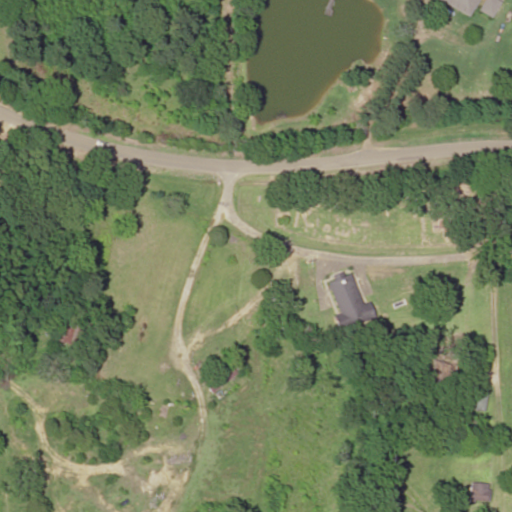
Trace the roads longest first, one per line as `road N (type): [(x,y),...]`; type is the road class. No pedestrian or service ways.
road 1 (tertiary): [(511,151),(227,168),(81,147),(0,118)]
road 2 (residential): [(511,257),(401,265),(278,250),(239,232),(221,208),(227,168)]
